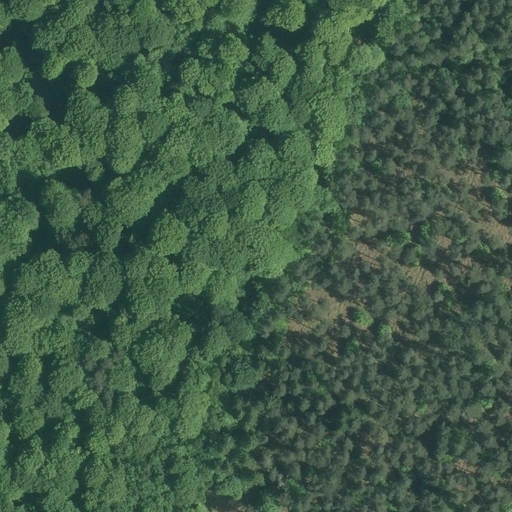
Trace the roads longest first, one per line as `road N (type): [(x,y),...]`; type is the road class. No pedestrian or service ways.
road 1 (track): [(187,511),(384,0)]
road 2 (track): [(22,511),(26,442),(0,337)]
